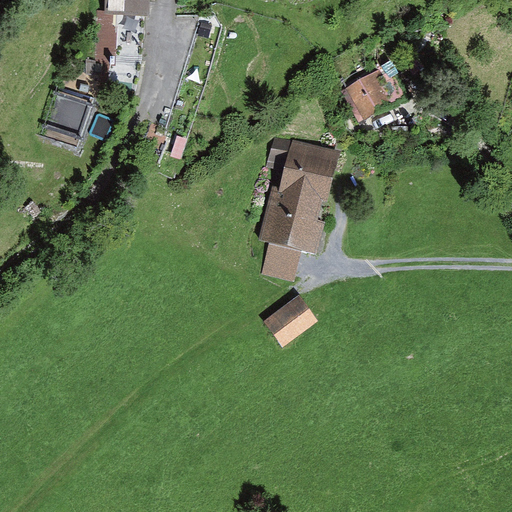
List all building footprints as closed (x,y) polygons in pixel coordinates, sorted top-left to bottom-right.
[(147,15),(147,0),(105,0),(105,14),(113,14),(147,15)] [(113,28),(113,14),(98,14),(97,61),(117,62),(117,29),(113,28)] [(410,99),(396,64),(349,82),(363,118),(410,99)] [(93,110),(96,97),(62,89),(59,102),(93,110)] [(57,103),(49,130),(82,140),(90,113),(57,103)] [(338,151),(291,140),(280,184),(274,183),(261,239),(272,242),(264,272),(294,279),(297,264),(300,252),(315,256),(324,221),(316,219),(321,198),(327,199),(338,151)] [(317,319),(300,296),(264,323),(281,346),(317,319)]
